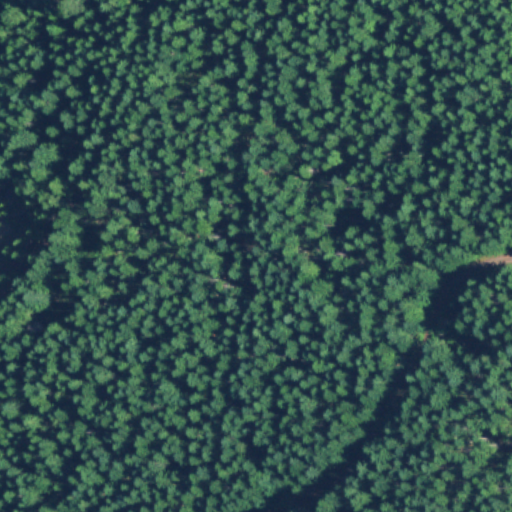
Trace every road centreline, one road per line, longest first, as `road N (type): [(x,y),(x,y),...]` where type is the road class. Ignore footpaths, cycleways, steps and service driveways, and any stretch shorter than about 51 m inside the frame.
road 1 (track): [(212,511),(226,327),(272,49),(259,0),(96,135),(0,250)]
road 2 (track): [(298,511),(335,501),(389,404),(406,340),(456,298),(511,287)]
